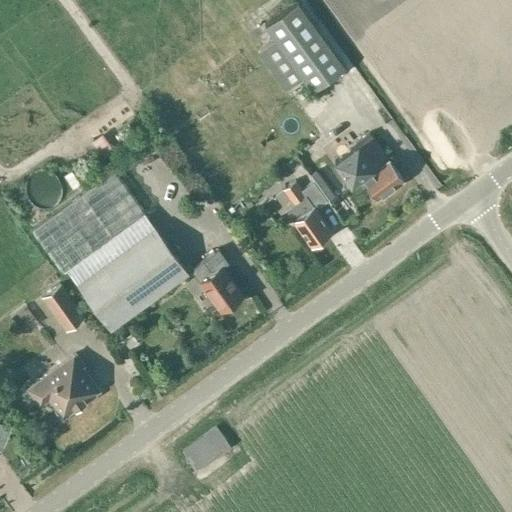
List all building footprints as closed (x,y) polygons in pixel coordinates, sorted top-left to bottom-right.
[(298,0),(264,25),(274,38),(258,50),(286,89),(302,77),(312,91),(346,66),(298,0)] [(357,143),(334,160),(351,183),(361,175),(377,196),(402,178),(369,132),(356,142),(357,143)] [(67,268),(78,282),(155,226),(144,211),(114,169),(33,229),(63,271),(67,268)] [(293,218),(292,219),(311,244),(332,228),(296,178),(281,188),(292,203),(286,208),(293,218)] [(155,226),(78,282),(111,328),(188,271),(155,226)] [(219,246),(191,266),(221,309),(243,294),(222,266),(229,261),(219,246)] [(59,282),(41,295),(65,327),(83,315),(59,282)] [(62,416),(99,389),(82,366),(84,365),(75,352),(27,387),(39,403),(48,397),(62,416)] [(231,444),(217,426),(183,450),(197,469),(231,444)]
